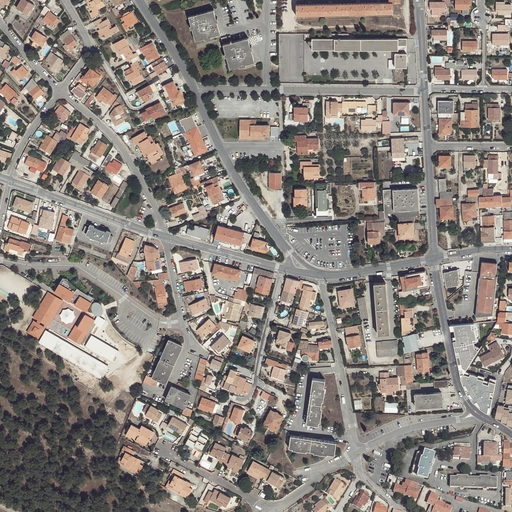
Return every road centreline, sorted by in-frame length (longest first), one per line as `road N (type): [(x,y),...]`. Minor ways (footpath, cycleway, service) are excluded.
road 1 (unclassified): [(191,89),(424,89)]
road 2 (secondary): [(286,251),(238,184),(191,89)]
road 3 (residential): [(58,90),(122,149),(156,210),(160,235)]
road 4 (residential): [(321,276),(354,450)]
road 5 (residential): [(0,259),(78,266),(157,321)]
road 6 (tertiary): [(433,258),(456,386),(478,413)]
road 7 (secondary): [(6,178),(160,235)]
road 8 (residential): [(220,392),(251,396),(281,267)]
road 9 (unknown): [(369,270),(374,330),(384,334),(388,267)]
road 10 (residential): [(354,450),(478,413)]
road 11 (residential): [(162,451),(265,511)]
